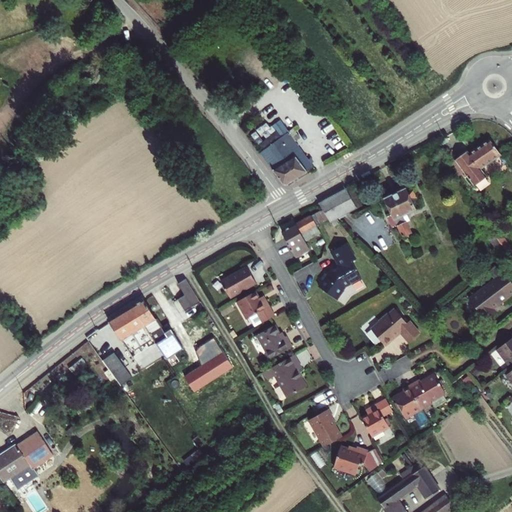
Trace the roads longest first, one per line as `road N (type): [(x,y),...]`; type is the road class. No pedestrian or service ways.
road 1 (secondary): [(253,222),(122,297),(0,391)]
road 2 (track): [(182,263),(340,511)]
road 3 (unclassified): [(288,204),(117,0)]
road 4 (residential): [(253,222),(334,366),(360,379)]
road 5 (secondary): [(475,78),(358,165)]
road 6 (secondary): [(358,165),(462,111),(488,106)]
